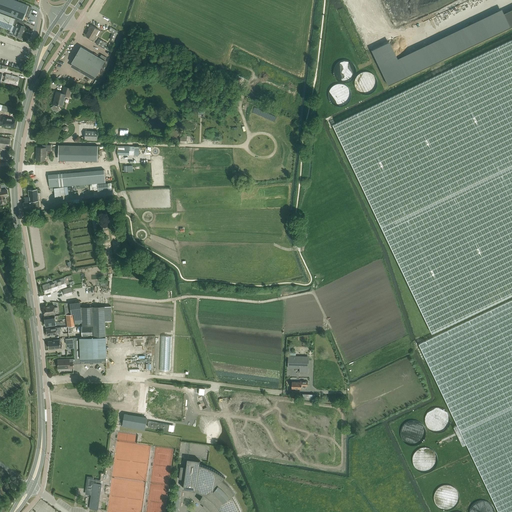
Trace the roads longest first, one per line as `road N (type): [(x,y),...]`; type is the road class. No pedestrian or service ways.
road 1 (secondary): [(41,447),(14,196),(21,120),(37,67)]
road 2 (track): [(112,296),(257,302),(311,292),(328,327)]
